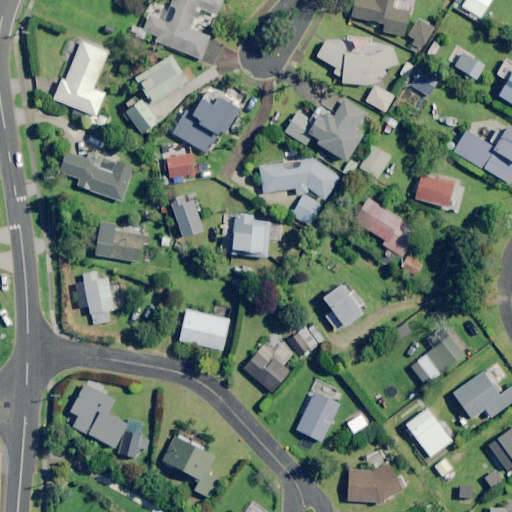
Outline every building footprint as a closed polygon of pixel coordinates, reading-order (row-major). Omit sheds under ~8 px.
[(172,0),(165,21),(149,15),(143,31),(157,36),(155,42),(202,60),(211,37),(191,30),(198,9),(218,16),(223,0),(172,0)] [(410,13),(398,10),(400,2),(402,2),(402,0),(372,0),(373,1),(369,0),(355,0),(352,18),(383,24),(381,32),(405,37),(410,13)] [(464,0),(461,5),(480,16),(489,0),(464,0)] [(434,30),(418,20),(407,38),(424,48),(434,30)] [(108,49),(81,38),(65,78),(61,76),(53,96),(96,113),(105,91),(93,86),(108,49)] [(317,57),(336,68),(332,74),(342,80),(342,84),(368,86),(368,82),(387,75),(384,70),(398,65),(391,47),(371,41),(372,39),(349,38),(349,42),(325,41),(317,57)] [(485,66),(462,51),(453,66),(476,80),(485,66)] [(189,82),(172,56),(136,80),(152,104),(172,91),(173,93),(189,82)] [(414,67),(407,63),(399,75),(407,79),(414,67)] [(511,67),(507,65),(500,77),(508,82),(499,98),(511,105),(511,67)] [(440,80),(423,69),(412,86),(429,97),(440,80)] [(35,78),(24,79),(25,91),(36,90),(35,78)] [(394,97),(375,86),(366,102),(385,113),(394,97)] [(174,131),(206,150),(219,128),(224,131),(239,103),(218,91),(212,101),(202,96),(193,112),(187,108),(174,131)] [(159,122),(141,99),(125,112),(142,135),(159,122)] [(366,113),(344,100),(335,115),(321,107),(313,122),(297,112),(285,133),(307,146),(312,137),(319,141),(316,147),(346,164),(363,136),(350,128),(354,121),(359,124),(366,113)] [(511,131),(499,125),(488,145),(465,132),(453,153),(509,185),(511,179),(511,131)] [(391,157),(372,147),(360,169),(379,179),(391,157)] [(123,201),(135,167),(119,161),(118,165),(96,157),(94,163),(67,154),(61,173),(80,180),(78,186),(123,201)] [(194,175),(191,155),(164,158),(166,179),(194,175)] [(295,191),(295,194),(309,194),(309,190),(325,201),(342,179),(314,159),(259,160),(260,192),(295,191)] [(454,183),(420,175),(414,199),(448,208),(454,183)] [(190,195),(170,202),(183,239),(204,232),(190,195)] [(322,205),(304,195),(293,214),(311,224),(322,205)] [(403,258),(398,266),(417,277),(432,252),(409,239),(416,228),(368,199),(354,223),(380,239),(378,243),(389,249),(382,261),(392,267),(399,255),(400,255),(403,258)] [(253,222),(253,217),(234,214),(229,255),(268,259),(271,224),(253,222)] [(114,232),(115,227),(100,225),(95,257),(140,263),(144,237),(114,232)] [(120,282),(109,284),(108,279),(98,281),(96,273),(83,275),(84,283),(75,285),(80,308),(89,306),(93,326),(110,322),(108,313),(125,309),(120,282)] [(368,310),(346,282),(323,300),(333,312),(326,318),(338,334),(368,310)] [(155,289),(142,286),(140,294),(153,297),(155,289)] [(229,320),(186,311),(179,342),(222,351),(229,320)] [(317,345),(313,340),(320,335),(314,327),(307,332),(304,328),(289,340),(302,357),(317,345)] [(295,353),(273,334),(244,369),(272,393),(290,372),(283,366),(295,353)] [(465,356),(451,336),(410,366),(425,386),(465,356)] [(511,387),(498,396),(484,373),(452,394),(469,421),(486,411),(490,417),(511,403),(511,387)] [(66,421),(115,445),(127,420),(107,410),(115,396),(84,381),(67,415),(69,416),(66,421)] [(339,405),(313,393),(296,431),(322,442),(339,405)] [(452,442),(427,409),(406,425),(430,458),(452,442)] [(368,426),(361,416),(347,426),(353,436),(368,426)] [(118,452),(136,457),(141,434),(123,429),(118,452)] [(511,429),(498,439),(500,442),(493,446),(507,466),(511,462),(511,429)] [(174,433),(161,459),(200,477),(194,490),(210,497),(220,476),(204,469),(212,451),(174,433)] [(402,492),(401,489),(406,486),(400,475),(395,477),(390,465),(382,450),(364,459),(370,472),(347,472),(347,502),(379,502),(384,500),(402,492)] [(453,470),(445,459),(434,467),(443,478),(453,470)] [(504,490),(495,473),(484,479),(493,496),(504,490)] [(472,489),(460,488),(459,499),(471,500),(472,489)]
